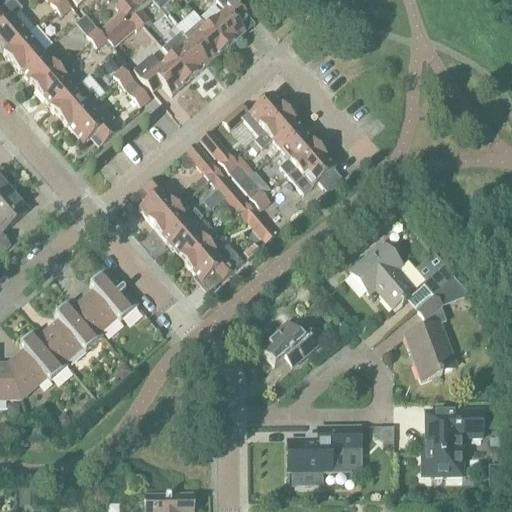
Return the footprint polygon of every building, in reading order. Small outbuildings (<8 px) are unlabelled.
[(43,0),(55,13),(64,5),(60,0),(43,0)] [(85,0),(68,0),(76,9),(86,1),(85,0)] [(210,0),(211,2),(223,14),(205,30),(225,53),(244,37),(234,25),(244,17),(229,0),(210,0)] [(4,57),(27,37),(12,20),(21,12),(12,1),(0,11),(0,53),(3,56),(2,57),(2,58),(3,58),(2,57),(3,56),(4,57)] [(122,7),(129,15),(135,10),(129,1),(122,7)] [(64,5),(55,13),(60,19),(70,11),(64,5)] [(123,20),(129,15),(122,7),(117,12),(123,20)] [(133,19),(141,29),(148,23),(140,14),(133,19)] [(85,38),(91,45),(100,37),(98,35),(94,30),(84,18),(84,19),(79,23),(75,27),(85,38)] [(136,34),(141,29),(133,19),(128,24),(136,34)] [(225,53),(205,30),(196,19),(188,27),(185,23),(175,31),(187,45),(207,68),(225,53)] [(108,27),(98,35),(100,37),(104,41),(113,33),(108,27)] [(19,75),(42,56),(27,37),(4,57),(3,56),(2,57),(3,58),(2,58),(18,76),(19,77),(19,76),(20,76),(19,75)] [(100,37),(91,45),(97,52),(106,44),(104,41),(100,37)] [(189,84),(207,68),(187,45),(169,61),(189,84)] [(35,93),(58,74),(42,56),(19,75),(20,76),(35,93)] [(189,84),(169,61),(159,69),(151,58),(132,74),(151,97),(160,89),(170,100),(189,84)] [(51,111),(73,92),(66,83),(73,77),(65,68),(58,74),(35,93),(50,111),(49,112),(49,113),(49,112),(50,111),(51,111)] [(118,85),(127,77),(121,71),(112,79),(118,85)] [(127,77),(118,85),(140,111),(149,103),(127,77)] [(66,130),(89,110),(84,105),(91,99),(80,87),(73,92),(51,111),(50,111),(49,112),(49,113),(65,131),(66,130),(67,130),(66,130)] [(258,141),(287,117),(271,98),(248,117),(240,109),(221,125),(229,134),(242,123),(258,141)] [(67,130),(66,130),(82,148),(94,138),(102,147),(116,135),(109,126),(105,129),(89,110),(66,130),(67,130)] [(279,155),(303,135),(287,117),(258,141),(254,145),(261,154),(271,145),(279,155)] [(287,180),(318,153),(303,135),(279,155),(288,164),(280,171),(287,180)] [(208,184),(217,176),(193,148),(184,156),(208,184)] [(318,153),(287,180),(295,189),(303,182),(311,191),(334,172),(318,153)] [(343,178),(354,162),(346,156),(335,172),(343,178)] [(223,171),(232,163),(227,157),(217,165),(223,171)] [(238,190),(248,182),(232,163),(223,171),(238,190)] [(217,176),(208,184),(224,202),(233,194),(217,176)] [(153,231),(176,212),(160,193),(164,189),(156,180),(142,192),(150,201),(137,213),(153,231)] [(0,203),(11,195),(0,182),(0,203)] [(254,208),(263,200),(248,182),(238,190),(254,208)] [(249,212),(233,194),(224,202),(240,220),(249,212)] [(11,195),(0,203),(0,262),(10,253),(0,240),(0,237),(27,214),(11,195)] [(263,200),(254,208),(259,214),(269,206),(263,200)] [(169,250),(192,230),(201,222),(195,214),(185,223),(176,212),(153,231),(169,250)] [(240,220),(245,227),(255,219),(249,212),(240,220)] [(184,268),(207,248),(192,230),(169,250),(184,268)] [(352,246),(337,259),(345,269),(361,255),(352,246)] [(253,247),(242,256),(247,262),(248,261),(258,253),(253,247)] [(401,270),(381,247),(348,276),(367,298),(374,293),(391,313),(399,306),(401,307),(403,305),(402,303),(424,285),(407,265),(401,270)] [(207,248),(184,268),(200,286),(214,274),(222,283),(241,267),(227,250),(217,259),(207,248)] [(421,288),(431,300),(432,299),(452,282),(442,270),(421,288)] [(75,310),(97,336),(115,321),(119,326),(136,311),(105,274),(88,289),(97,300),(90,305),(86,300),(75,309),(75,310)] [(420,385),(441,377),(440,376),(454,371),(438,327),(443,325),(439,313),(442,311),(432,299),(431,300),(416,313),(425,323),(428,331),(403,340),(420,385)] [(75,309),(75,310),(70,304),(53,319),(62,330),(55,335),(51,330),(40,339),(40,340),(63,366),(80,351),(84,355),(101,341),(97,336),(75,310),(75,309)] [(303,345),(286,326),(256,352),(273,371),(283,362),(293,373),(318,351),(309,340),(303,345)] [(40,339),(35,334),(18,349),(27,360),(20,365),(16,360),(6,368),(20,403),(45,381),(49,385),(67,370),(63,366),(40,340),(40,339)] [(20,403),(6,368),(6,369),(0,368),(0,403),(19,403),(20,403)] [(421,481),(461,481),(460,443),(482,443),(481,415),(442,416),(442,429),(424,429),(424,457),(420,457),(421,481)] [(61,433),(70,426),(63,417),(54,425),(61,433)] [(287,477),(329,476),(329,452),(361,452),(360,431),(317,432),(317,444),(286,444),(287,477)] [(392,431),(376,431),(376,439),(384,447),(392,447),(392,431)] [(191,511),(191,499),(143,499),(143,511),(191,511)]
